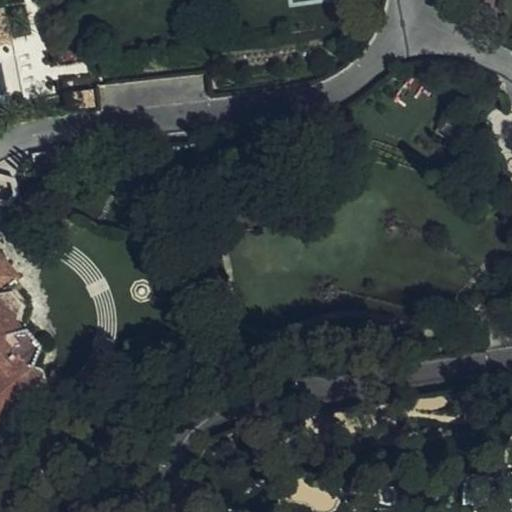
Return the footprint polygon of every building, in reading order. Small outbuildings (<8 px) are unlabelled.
[(0,27),(11,27),(8,6),(0,7),(0,27)] [(0,48),(14,46),(11,27),(0,27),(0,48)] [(63,151),(30,155),(31,160),(35,160),(36,172),(64,170),(63,151)] [(0,417),(7,412),(47,379),(35,363),(44,343),(30,327),(25,328),(13,331),(24,303),(14,290),(0,292),(0,291),(18,277),(19,275),(0,250),(0,417)] [(37,300),(18,277),(0,291),(0,292),(14,290),(24,303),(13,331),(25,328),(37,300)] [(0,424),(10,416),(7,412),(0,417),(0,424)] [(497,505),(500,476),(470,472),(468,501),(497,505)]
